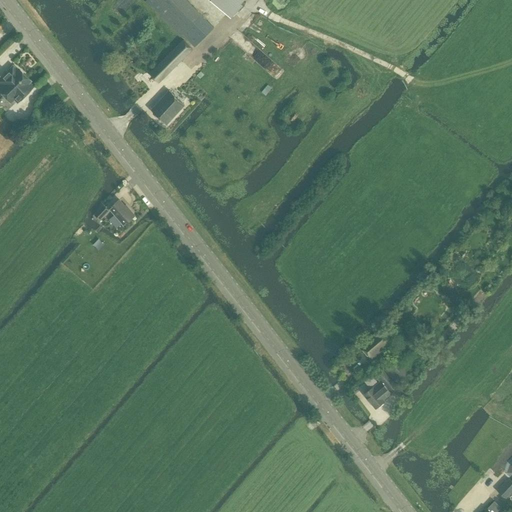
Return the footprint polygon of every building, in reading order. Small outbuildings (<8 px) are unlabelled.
[(214,28),(202,15),(186,0),(148,0),(146,2),(180,36),(182,34),(195,47),(214,28)] [(239,2),(240,0),(212,0),(231,18),(242,6),(239,2)] [(159,83),(193,49),(184,40),(150,73),(159,83)] [(0,91),(3,95),(6,93),(21,77),(24,75),(18,69),(17,70),(13,66),(3,75),(1,75),(0,76),(0,91)] [(6,93),(3,95),(6,98),(10,102),(14,99),(17,102),(18,100),(21,100),(23,98),(23,96),(33,86),(28,82),(30,81),(25,76),(24,75),(21,77),(6,93)] [(185,105),(169,90),(151,109),(167,124),(185,105)] [(129,208),(128,209),(119,200),(110,208),(124,225),(135,215),(129,208)] [(100,219),(108,210),(104,206),(96,215),(100,219)] [(384,326),(379,330),(361,345),(372,358),(395,338),(384,326)] [(397,384),(409,373),(397,359),(385,370),(397,384)] [(376,408),(385,401),(384,399),(391,393),(391,392),(397,387),(381,368),(373,374),(377,379),(377,378),(380,381),(364,394),(376,408)] [(508,479),(497,490),(498,491),(506,498),(511,492),(511,481),(509,479),(509,478),(508,479)] [(496,511),(501,507),(495,501),(487,509),(488,509),(484,511),(496,511)]
